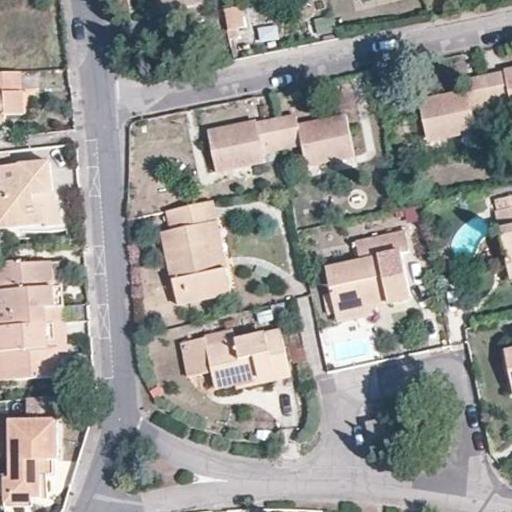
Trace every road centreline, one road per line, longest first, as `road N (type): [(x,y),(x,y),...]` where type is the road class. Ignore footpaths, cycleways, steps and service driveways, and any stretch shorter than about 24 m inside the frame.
road 1 (residential): [(511,21),(98,104)]
road 2 (residential): [(462,502),(470,450),(463,372),(451,364),(326,387),(337,478)]
road 3 (residential): [(123,414),(98,104)]
road 4 (residential): [(245,475),(123,414)]
road 5 (residential): [(245,475),(210,494),(122,511)]
road 6 (residential): [(462,502),(337,478)]
